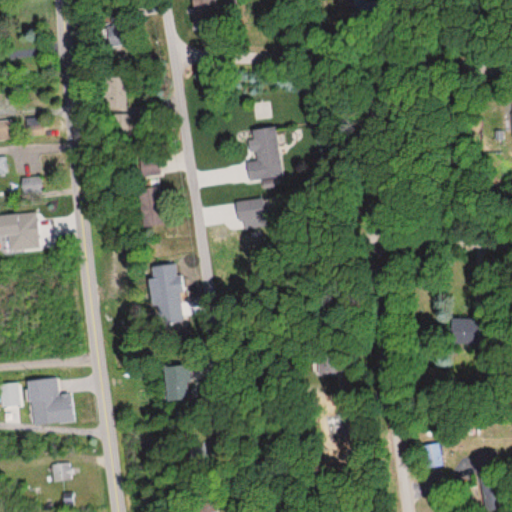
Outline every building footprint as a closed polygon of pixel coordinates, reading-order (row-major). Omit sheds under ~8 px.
[(190,0),(190,23),(256,23),(256,7),(241,7),(241,13),(226,13),(226,0),(190,0)] [(135,28),(106,28),(106,48),(135,48),(135,28)] [(125,107),(125,78),(109,78),(109,107),(125,107)] [(233,185),(285,176),(276,126),(250,130),(256,162),(230,167),(233,185)] [(10,157),(0,156),(0,174),(10,175),(10,157)] [(158,159),(139,160),(139,176),(158,176),(158,159)] [(41,192),(40,176),(21,178),(22,193),(41,192)] [(154,187),(136,191),(140,217),(159,213),(154,187)] [(0,216),(0,223),(1,235),(7,235),(8,246),(43,244),(42,234),(34,234),(33,214),(0,216)] [(450,344),(477,344),(477,319),(450,319),(450,344)] [(32,425),(75,421),(73,394),(57,395),(56,377),(24,380),(26,403),(30,402),(32,425)] [(21,405),(19,382),(0,383),(0,405),(0,406),(21,405)] [(162,388),(165,403),(184,400),(182,385),(162,388)] [(444,467),(440,443),(422,446),(426,470),(444,467)] [(493,451),(475,455),(477,464),(495,460),(493,451)] [(52,481),(72,480),(71,463),(52,463),(52,481)]
